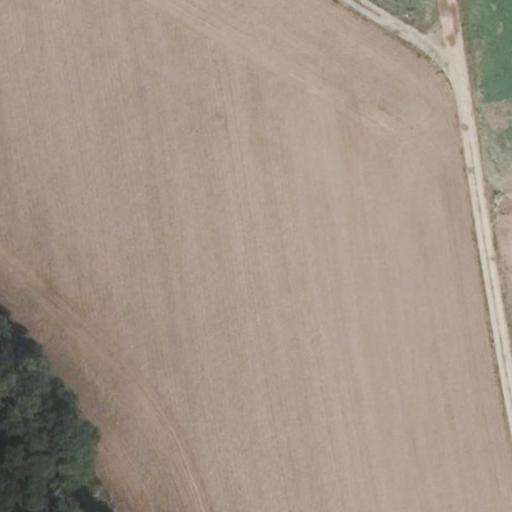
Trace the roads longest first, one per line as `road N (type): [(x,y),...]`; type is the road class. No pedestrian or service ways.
road 1 (track): [(445,0),(511,392)]
road 2 (track): [(354,0),(459,59)]
